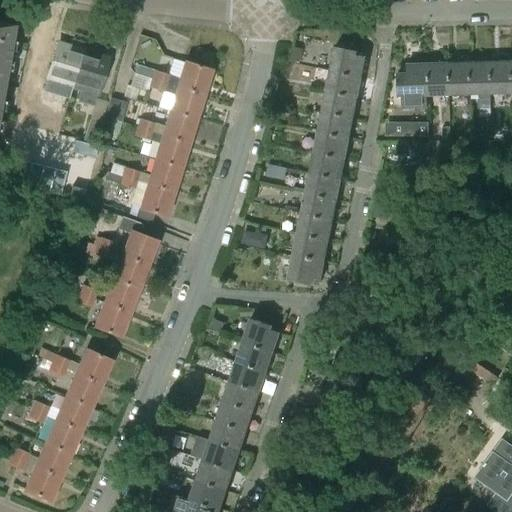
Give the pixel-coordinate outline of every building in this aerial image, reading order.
[(0,23),(0,85),(3,86),(14,26),(0,23)] [(63,85),(72,88),(83,51),(58,43),(47,80),(48,80),(44,91),(60,96),(63,85)] [(335,47),(330,73),(361,80),(365,57),(356,55),(357,51),(335,47)] [(299,62),(301,50),(293,48),(291,60),(299,62)] [(83,51),(72,88),(81,91),(78,102),(93,106),(96,95),(97,96),(109,58),(83,51)] [(511,84),(511,61),(490,62),(491,94),(511,93),(511,84)] [(490,62),(469,63),(470,95),(471,107),(490,106),(489,94),(491,94),(490,62)] [(169,75),(166,84),(204,95),(211,71),(184,63),(179,78),(169,75)] [(448,63),(427,64),(428,96),(449,95),(448,63)] [(469,63),(448,63),(449,95),(470,95),(469,63)] [(428,96),(427,64),(407,65),(408,74),(397,74),(399,97),(403,97),(403,109),(428,108),(428,96)] [(152,79),(155,71),(136,65),(133,74),(152,79)] [(155,71),(152,79),(166,84),(169,75),(155,71)] [(330,73),(326,94),(357,100),(361,80),(330,73)] [(166,84),(152,79),(150,88),(164,92),(166,84)] [(166,84),(164,92),(174,95),(169,111),(196,120),(204,95),(166,84)] [(326,94),(321,114),(353,121),(357,100),(326,94)] [(111,119),(121,123),(128,103),(112,98),(106,118),(111,119)] [(189,144),(196,120),(169,111),(164,127),(154,124),(151,132),(162,136),(189,144)] [(321,114),(317,134),(349,141),(353,121),(321,114)] [(83,141),(94,145),(101,122),(90,118),(83,141)] [(117,135),(121,123),(111,119),(107,132),(117,135)] [(140,120),(137,128),(151,132),(154,124),(140,120)] [(403,123),(403,136),(428,135),(428,123),(403,123)] [(450,127),(442,127),(442,140),(450,140),(450,127)] [(151,132),(137,128),(135,136),(149,141),(151,132)] [(181,168),(189,144),(162,136),(151,132),(149,141),(159,144),(154,160),(181,168)] [(317,134),(313,155),(344,161),(349,141),(317,134)] [(71,153),(94,159),(98,148),(74,141),(71,153)] [(417,142),(415,157),(430,161),(431,151),(428,150),(429,144),(417,142)] [(313,155),(309,175),(340,182),(344,161),(313,155)] [(4,180),(15,182),(20,159),(9,157),(4,180)] [(26,185),(31,162),(20,159),(15,182),(26,185)] [(174,193),(181,168),(154,160),(149,176),(140,173),(137,181),(147,184),(174,193)] [(413,161),(410,174),(429,179),(432,165),(413,161)] [(26,185),(37,187),(42,164),(31,162),(26,185)] [(42,164),(37,187),(48,190),(53,167),(42,164)] [(115,165),(113,174),(137,181),(140,173),(125,168),(115,165)] [(267,166),(265,177),(284,181),(286,170),(267,166)] [(53,167),(48,190),(59,193),(64,169),(53,167)] [(134,190),(137,181),(113,174),(110,182),(134,190)] [(309,175),(305,196),(336,202),(340,182),(309,175)] [(147,184),(147,185),(139,209),(166,217),(174,193),(147,184)] [(68,197),(82,201),(85,190),(72,186),(68,197)] [(305,196),(301,216),(332,223),(336,202),(305,196)] [(301,216),(297,236),(328,243),(332,223),(301,216)] [(147,267),(157,241),(138,234),(142,225),(121,217),(117,230),(129,234),(125,246),(115,242),(114,244),(111,253),(120,257),(147,267)] [(413,233),(415,220),(404,219),(402,231),(413,233)] [(253,239),(250,234),(243,233),(240,244),(252,247),(253,239)] [(297,236),(292,257),(324,263),(328,243),(297,236)] [(100,239),(96,248),(111,253),(114,244),(100,239)] [(111,253),(96,248),(89,245),(86,252),(108,260),(111,253)] [(139,289),(147,267),(120,257),(111,253),(108,260),(118,264),(112,279),(139,289)] [(324,263),(292,257),(288,280),(310,285),(311,281),(320,283),(324,263)] [(362,292),(380,298),(386,280),(368,274),(362,292)] [(112,279),(103,303),(130,313),(139,289),(112,279)] [(82,286),(79,294),(93,300),(97,291),(82,286)] [(93,300),(79,294),(76,303),(90,308),(93,300)] [(130,313),(103,303),(94,327),(120,337),(130,313)] [(250,318),(242,342),(273,352),(286,313),(278,310),(272,326),(250,318)] [(511,337),(503,349),(511,355),(511,337)] [(242,342),(236,362),(266,372),(273,352),(242,342)] [(452,345),(438,364),(463,382),(470,372),(476,363),(452,345)] [(101,384),(111,361),(85,349),(78,365),(68,361),(65,368),(75,373),(101,384)] [(353,355),(343,352),(338,367),(348,370),(353,355)] [(54,355),(51,362),(65,368),(68,361),(54,355)] [(65,368),(51,362),(47,371),(56,375),(61,377),(65,368)] [(236,362),(229,382),(259,392),(266,372),(236,362)] [(91,408),(101,384),(75,373),(65,368),(61,377),(56,375),(49,389),(64,396),(91,408)] [(507,383),(511,376),(511,374),(504,369),(499,377),(507,383)] [(488,397),(500,380),(492,374),(479,391),(488,397)] [(340,392),(344,380),(336,378),(332,389),(340,392)] [(229,382),(222,401),(253,411),(259,392),(229,382)] [(64,396),(54,420),(80,431),(91,408),(64,396)] [(5,399),(0,410),(5,413),(10,401),(5,399)] [(34,401),(30,409),(44,415),(48,408),(34,401)] [(222,401),(216,421),(246,431),(253,411),(222,401)] [(339,406),(329,403),(325,414),(335,418),(339,406)] [(41,424),(44,415),(30,409),(27,418),(23,416),(19,424),(37,431),(41,424)] [(327,436),(333,418),(316,412),(310,430),(327,436)] [(54,420),(44,443),(70,454),(80,431),(54,420)] [(216,421),(209,441),(239,451),(246,431),(216,421)] [(209,441),(202,460),(233,471),(239,451),(209,441)] [(511,511),(511,447),(502,441),(476,478),(492,489),(496,485),(501,488),(488,505),(497,511),(511,511)] [(60,478),(70,454),(44,443),(37,458),(27,454),(24,462),(34,466),(60,478)] [(14,448),(10,456),(24,462),(27,453),(14,448)] [(24,462),(10,456),(7,464),(20,470),(24,462)] [(202,460),(196,480),(226,490),(233,471),(202,460)] [(50,501),(60,478),(34,466),(24,462),(20,470),(30,474),(24,490),(50,501)] [(308,476),(291,470),(285,487),(302,493),(308,476)] [(196,480),(189,500),(219,510),(226,490),(196,480)] [(302,494),(291,490),(287,503),(298,506),(302,494)] [(218,511),(219,510),(180,497),(174,511),(218,511)]
